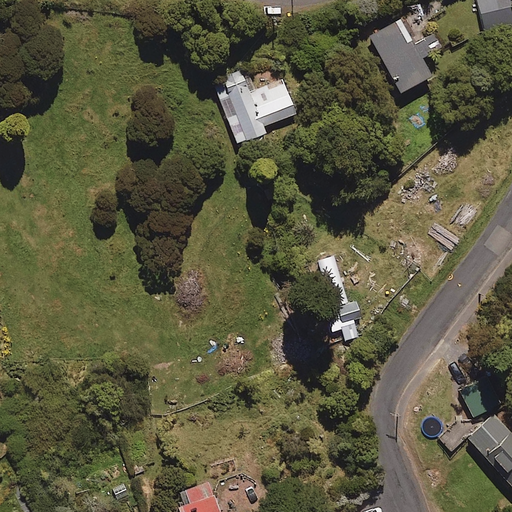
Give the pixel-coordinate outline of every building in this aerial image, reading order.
[(511,28),(511,14),(508,0),(478,0),(486,34),(511,28)] [(417,44),(404,20),(370,38),(401,96),(432,79),(423,61),(442,50),(434,35),(417,44)] [(273,53),(212,79),(241,149),(269,137),(266,129),(299,115),(273,53)] [(364,337),(357,304),(336,309),(344,342),(364,337)] [(511,431),(490,408),(466,430),(511,477),(511,431)] [(218,511),(207,477),(171,489),(178,511),(218,511)]
